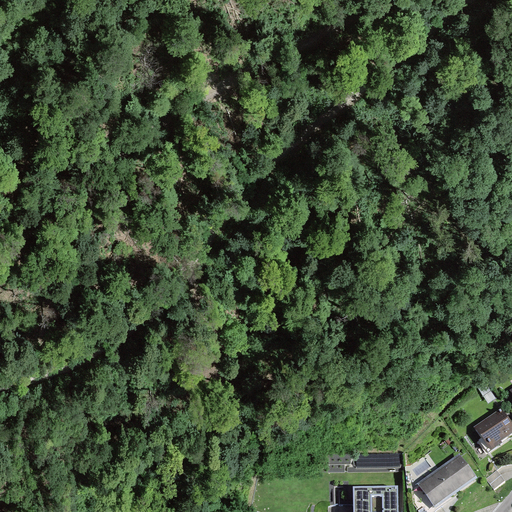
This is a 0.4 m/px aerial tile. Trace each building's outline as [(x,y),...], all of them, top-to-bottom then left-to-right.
[(485,381),(477,386),(483,395),(491,389),(485,381)] [(496,397),(491,389),(483,395),(488,402),(496,397)] [(511,428),(501,412),(476,429),(482,439),(485,437),(492,448),(511,434),(511,428)] [(460,458),(427,482),(442,504),(475,480),(460,458)] [(398,511),(398,489),(353,490),(353,511),(398,511)] [(431,492),(420,500),(428,511),(436,511),(442,508),(431,492)]
